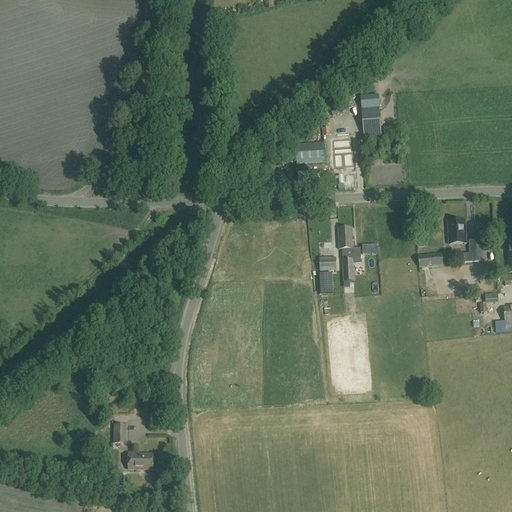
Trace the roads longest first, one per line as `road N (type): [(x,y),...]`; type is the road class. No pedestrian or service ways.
road 1 (unclassified): [(192,511),(180,336),(219,202)]
road 2 (track): [(433,0),(219,202)]
road 3 (tertiary): [(219,202),(511,189)]
road 4 (unclassified): [(124,143),(167,0)]
